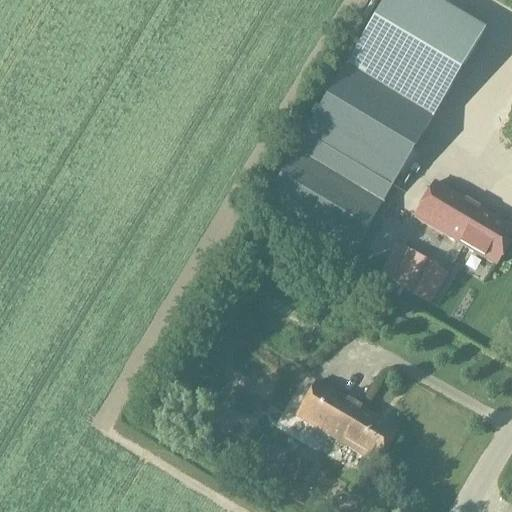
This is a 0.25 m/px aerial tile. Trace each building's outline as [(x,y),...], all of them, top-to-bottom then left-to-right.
[(426,0),(380,0),(341,69),(429,119),(480,31),(426,0)] [(293,152),(261,206),(349,258),(381,204),(429,119),(341,69),(339,69),(292,152),(293,152)] [(494,266),(511,235),(511,230),(433,184),(413,218),(494,266)] [(396,245),(378,274),(412,294),(429,265),(396,245)] [(375,466),(396,432),(314,384),(294,418),(375,466)] [(293,494),(311,465),(295,456),(278,485),(293,494)]
